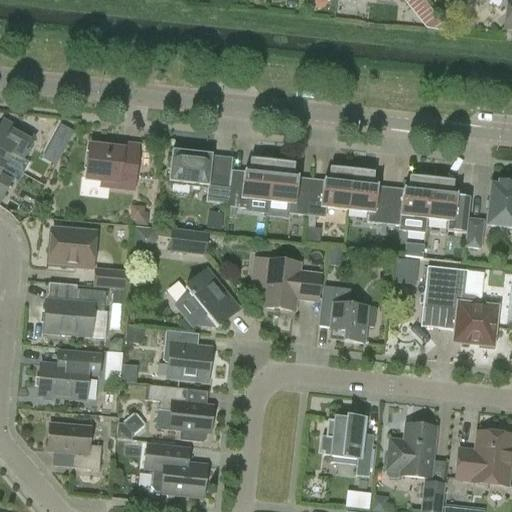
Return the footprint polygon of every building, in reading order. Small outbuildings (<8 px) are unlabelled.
[(511,0),(506,0),(503,31),(511,31),(511,0)] [(2,120),(0,124),(0,162),(5,166),(11,155),(23,162),(36,138),(2,120)] [(58,127),(53,138),(65,145),(71,134),(58,127)] [(109,184),(108,189),(133,191),(138,148),(117,146),(116,150),(89,147),(85,181),(109,184)] [(205,204),(227,206),(230,179),(209,176),(211,157),(171,152),(168,184),(207,188),(205,204)] [(230,179),(227,206),(226,210),(245,212),(246,202),(267,204),(272,163),(249,161),(248,173),(243,173),(243,174),(230,172),(230,179)] [(0,204),(12,182),(0,175),(0,174),(5,166),(0,162),(0,204)] [(294,166),(272,163),(267,204),(266,217),(287,220),(287,217),(306,219),(310,181),(297,180),(297,179),(292,178),(294,166)] [(314,230),(315,220),(325,221),(326,211),(347,213),(351,172),(329,170),(327,182),(323,182),(310,181),(306,219),(305,229),(314,230)] [(367,225),(385,227),(389,190),(377,188),(372,187),(373,174),(351,172),(347,213),(368,215),(367,225)] [(425,235),(426,222),(431,181),(408,178),(407,191),(402,191),(389,190),(385,227),(398,229),(398,232),(425,235)] [(446,234),(465,236),(467,219),(469,198),(456,197),(456,196),(452,196),(453,183),(431,181),(426,222),(447,224),(446,234)] [(511,185),(498,184),(498,188),(490,187),(486,227),(511,229),(511,185)] [(467,219),(465,236),(464,250),(480,251),(483,221),(467,219)] [(51,231),(48,265),(92,268),(94,235),(51,231)] [(203,255),(205,238),(172,234),(170,251),(203,255)] [(407,257),(423,256),(422,246),(406,247),(407,257)] [(398,259),(394,281),(416,284),(420,262),(398,259)] [(266,262),(261,309),(293,313),(295,301),(316,303),(319,277),(298,275),(299,266),(266,262)] [(422,309),(440,310),(438,330),(454,332),(453,344),(492,348),(497,308),(481,307),(480,302),(477,298),(473,296),(464,295),(466,273),(427,269),(422,309)] [(126,292),(128,273),(94,270),(92,289),(126,292)] [(176,307),(192,327),(215,329),(237,312),(205,273),(184,290),(189,297),(176,307)] [(318,328),(330,329),(328,342),(363,346),(367,310),(356,308),(349,300),(350,291),(322,288),(318,328)] [(76,291),(74,305),(45,303),(42,334),(101,340),(105,294),(76,291)] [(311,303),(309,322),(318,323),(320,304),(311,303)] [(162,362),(164,365),(168,365),(166,379),(206,384),(210,351),(194,349),(190,345),(191,336),(165,333),(162,362)] [(40,366),(37,398),(84,402),(87,376),(98,377),(99,357),(55,353),(54,368),(40,366)] [(122,366),(122,354),(108,353),(107,380),(137,381),(137,366),(122,366)] [(159,431),(168,432),(180,433),(179,442),(202,445),(206,441),(206,436),(209,436),(212,408),(185,405),(187,391),(148,388),(147,403),(159,404),(156,428),(159,431)] [(118,419),(118,454),(131,454),(131,429),(141,429),(141,419),(118,419)] [(323,458),(330,458),(356,461),(355,478),(368,479),(372,445),(360,444),(363,422),(347,420),(346,424),(327,422),(325,439),(321,438),(320,453),(324,454),(323,458)] [(100,448),(89,447),(90,429),(49,426),(46,454),(73,456),(71,469),(98,472),(100,448)] [(397,480),(400,477),(430,481),(435,430),(405,427),(404,444),(390,442),(386,476),(388,479),(397,480)] [(471,484),(507,488),(511,439),(511,438),(476,435),(474,453),(459,451),(455,481),(471,482),(471,484)] [(155,493),(160,494),(159,495),(165,496),(167,500),(172,501),(174,497),(202,500),(206,468),(172,465),(174,450),(146,448),(143,471),(152,472),(150,489),(155,493)] [(441,511),(444,485),(423,483),(420,511),(441,511)] [(369,509),(371,493),(348,491),(346,507),(369,509)] [(373,510),(387,511),(388,497),(374,496),(373,510)]
